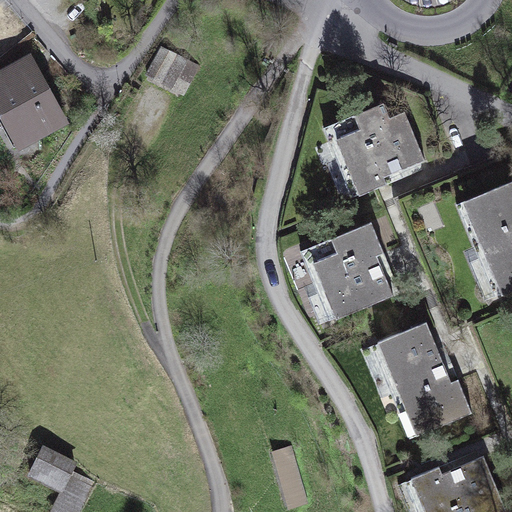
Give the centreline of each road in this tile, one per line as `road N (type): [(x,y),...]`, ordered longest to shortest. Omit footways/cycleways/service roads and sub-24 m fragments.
road 1 (track): [(323,24),(266,240),(278,303),(367,451),(388,511)]
road 2 (residential): [(511,117),(323,24)]
road 3 (residential): [(0,222),(27,221),(38,210),(103,87)]
road 4 (residential): [(14,0),(103,87)]
